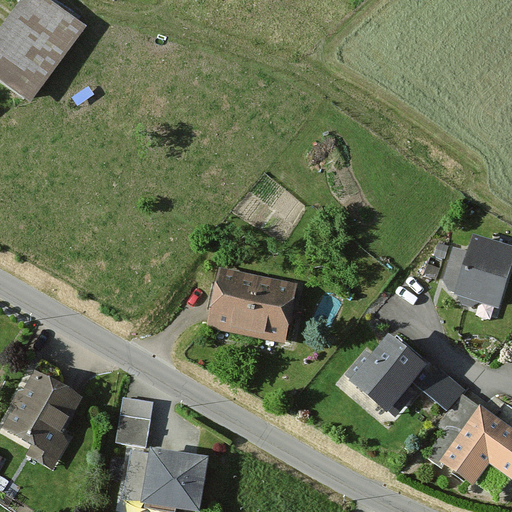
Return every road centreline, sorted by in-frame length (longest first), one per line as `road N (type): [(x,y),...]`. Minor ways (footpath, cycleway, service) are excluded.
road 1 (tertiary): [(0,284),(353,487),(414,511)]
road 2 (residential): [(511,395),(386,305)]
